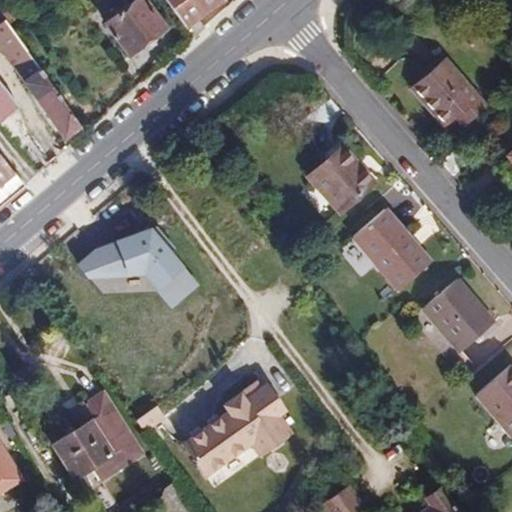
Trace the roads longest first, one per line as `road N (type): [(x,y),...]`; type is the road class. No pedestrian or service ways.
road 1 (residential): [(131,135),(382,470)]
road 2 (residential): [(279,8),(511,276)]
road 3 (secondary): [(279,8),(131,135)]
road 4 (secondary): [(131,135),(0,246)]
